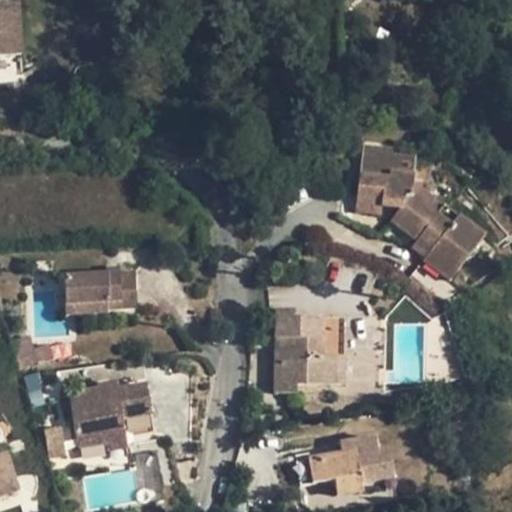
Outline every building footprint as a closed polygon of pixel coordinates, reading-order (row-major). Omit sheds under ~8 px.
[(17,4),(0,5),(0,58),(21,57),(17,4)] [(361,147),(359,160),(390,164),(391,157),(392,151),(361,147)] [(359,160),(355,200),(380,202),(380,207),(399,209),(410,196),(414,159),(391,157),(390,164),(359,160)] [(437,216),(443,208),(417,187),(410,196),(437,216)] [(411,249),(424,260),(450,227),(437,216),(410,196),(399,209),(389,223),(415,243),(411,249)] [(379,216),(380,207),(380,202),(355,200),(354,213),(379,216)] [(450,227),(457,218),(444,207),(437,216),(450,227)] [(450,227),(476,248),(483,239),(457,218),(450,227)] [(422,263),(448,283),(476,248),(450,227),(424,260),(422,263)] [(133,275),(64,277),(65,306),(108,304),(108,311),(135,310),(133,275)] [(274,352),(274,396),(296,395),(296,387),(336,387),(336,358),(321,358),(321,320),(293,319),(293,311),(275,311),(274,340),(283,340),(283,352),(274,352)] [(344,320),(321,320),(321,358),(336,358),(344,358),(344,320)] [(9,343),(18,371),(38,365),(33,349),(29,336),(9,343)] [(33,349),(38,365),(54,360),(48,344),(33,349)] [(95,385),(96,391),(96,395),(118,391),(116,382),(95,385)] [(68,395),(77,449),(105,445),(103,438),(124,434),(125,439),(153,435),(150,416),(145,387),(118,391),(96,395),(96,391),(68,395)] [(103,438),(105,445),(106,453),(127,449),(125,439),(124,434),(103,438)] [(335,500),(362,495),(360,484),(392,478),(388,454),(377,456),(374,439),(342,445),(344,454),(309,460),(308,455),(294,457),(299,489),(332,483),(335,500)] [(0,454),(0,497),(17,492),(5,454),(0,454)]
